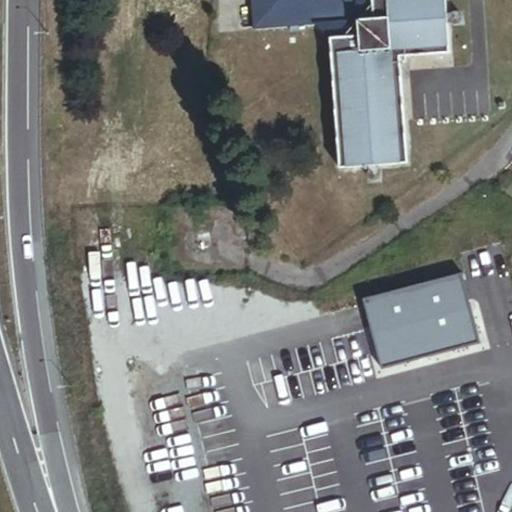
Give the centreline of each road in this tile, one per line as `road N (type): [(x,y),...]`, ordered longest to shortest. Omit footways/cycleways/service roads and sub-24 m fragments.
road 1 (primary): [(69,511),(32,347),(16,140),(18,0)]
road 2 (trunk): [(40,511),(0,388)]
